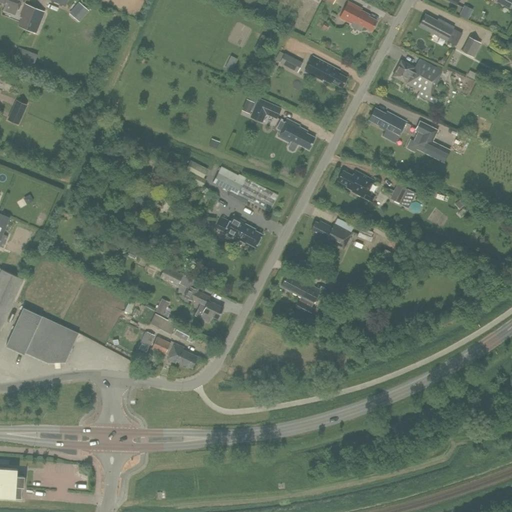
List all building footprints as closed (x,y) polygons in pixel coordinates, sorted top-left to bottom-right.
[(0,0),(0,1),(19,9),(21,4),(21,5),(23,0),(0,0)] [(511,0),(493,0),(495,1),(500,4),(510,9),(511,4),(511,0)] [(361,31),(364,26),(371,30),(377,20),(368,16),(369,14),(361,10),(361,8),(348,1),(339,17),(353,24),(352,26),(361,31)] [(79,2),(69,13),(70,14),(79,21),(89,10),(79,2)] [(35,32),(44,12),(25,4),(21,15),(22,15),(18,25),(35,32)] [(462,14),(471,19),(476,9),(467,4),(462,14)] [(420,24),(428,29),(427,30),(456,45),(462,33),(453,28),(454,27),(438,18),(437,20),(425,14),(420,24)] [(253,50),(260,54),(269,38),(262,34),(253,50)] [(481,42),(468,36),(461,50),(473,58),(481,42)] [(32,70),(38,54),(24,49),(20,59),(27,62),(25,68),(32,70)] [(285,53),(284,54),(279,51),(275,59),(280,61),(279,63),(297,72),(303,62),(285,53)] [(231,56),(228,62),(234,65),(237,59),(231,56)] [(330,83),(331,81),(341,87),(346,77),(338,73),(339,70),(312,56),(305,70),(322,80),(323,79),(330,83)] [(436,68),(420,59),(415,68),(414,67),(401,60),(392,76),(420,91),(418,95),(439,107),(442,101),(430,95),(438,80),(437,79),(442,69),(437,66),(436,68)] [(10,73),(0,68),(0,75),(8,79),(8,78),(10,79),(12,74),(10,73)] [(282,108),(258,98),(249,117),(262,123),(266,114),(277,119),(282,108)] [(254,102),(246,99),(241,110),(249,113),(254,102)] [(14,106),(9,119),(18,123),(24,110),(14,106)] [(387,111),(385,114),(375,108),(369,120),(379,125),(379,126),(385,130),(382,135),(395,142),(406,122),(387,111)] [(282,119),(277,128),(281,131),(278,137),(290,143),(288,148),(288,150),(292,152),(294,151),(298,145),(308,150),(314,138),(304,133),(305,130),(299,127),(300,126),(287,119),(286,121),(282,119)] [(412,145),(427,153),(438,130),(419,121),(415,130),(418,132),(412,145)] [(208,146),(217,149),(219,142),(211,139),(208,146)] [(204,178),(208,169),(191,160),(186,169),(204,178)] [(247,177),(239,173),(238,175),(221,166),(213,182),(230,191),(228,196),(235,200),(247,177)] [(375,195),(369,191),(374,180),(355,170),(352,175),(342,170),(337,180),(347,185),(346,187),(352,190),(352,191),(365,198),(371,202),(375,195)] [(187,181),(202,189),(206,180),(191,173),(187,181)] [(248,201),(269,212),(278,194),(246,178),(235,200),(246,205),(248,201)] [(408,190),(397,184),(390,198),(401,204),(408,190)] [(335,188),(331,196),(352,207),(356,199),(335,188)] [(459,209),(464,205),(460,200),(455,204),(459,209)] [(0,240),(9,217),(0,213),(0,240)] [(262,234),(252,229),(253,228),(244,223),(245,222),(232,215),(229,221),(224,232),(223,233),(235,240),(236,238),(245,243),(245,241),(255,247),(256,245),(258,245),(259,242),(259,241),(262,234)] [(224,232),(229,221),(221,216),(216,227),(224,232)] [(337,218),(334,223),(351,232),(354,226),(337,218)] [(319,220),(318,223),(315,221),(311,229),(321,235),(320,236),(326,239),(325,240),(343,250),(352,232),(351,232),(334,223),(332,227),(319,220)] [(359,231),(363,232),(371,236),(373,232),(361,227),(359,231)] [(372,236),(371,236),(363,232),(359,231),(357,236),(371,241),(372,236)] [(388,261),(392,252),(385,249),(380,258),(388,261)] [(327,273),(334,269),(332,264),(325,267),(327,273)] [(159,277),(178,285),(183,274),(165,265),(159,277)] [(1,269),(0,271),(0,329),(23,278),(1,269)] [(297,281),(287,275),(281,286),(302,297),(296,309),(309,316),(313,307),(310,306),(312,302),(313,303),(320,289),(310,283),(309,284),(299,278),(297,281)] [(352,286),(335,278),(328,291),(344,300),(352,286)] [(210,297),(200,292),(188,286),(184,296),(196,301),(205,306),(200,317),(209,322),(212,316),(218,319),(223,307),(208,300),(210,297)] [(162,298),(156,310),(163,314),(169,302),(162,298)] [(25,352),(48,362),(65,362),(79,333),(23,307),(6,346),(24,354),(25,352)] [(149,324),(171,335),(176,324),(155,313),(149,324)] [(186,340),(191,331),(179,324),(174,334),(186,340)] [(145,331),(140,343),(141,343),(138,349),(146,352),(149,347),(150,344),(154,335),(145,331)] [(187,340),(192,342),(196,333),(192,331),(187,340)] [(165,354),(166,353),(170,342),(157,336),(151,348),(165,354)] [(184,347),(174,343),(167,359),(176,363),(177,361),(192,368),(198,356),(183,349),(184,347)] [(0,497),(21,498),(22,495),(22,488),(22,487),(23,487),(24,487),(25,475),(24,475),(24,476),(21,476),(17,476),(17,469),(0,467),(0,497)]
